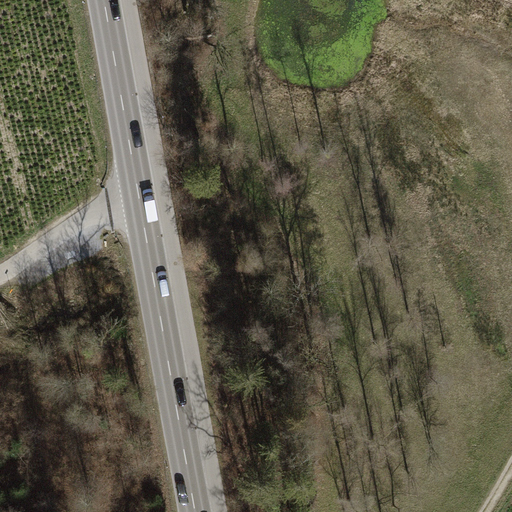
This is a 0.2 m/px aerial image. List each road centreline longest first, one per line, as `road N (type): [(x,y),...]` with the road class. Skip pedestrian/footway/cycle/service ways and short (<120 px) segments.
road 1 (secondary): [(104,0),(196,511)]
road 2 (track): [(160,171),(0,281)]
